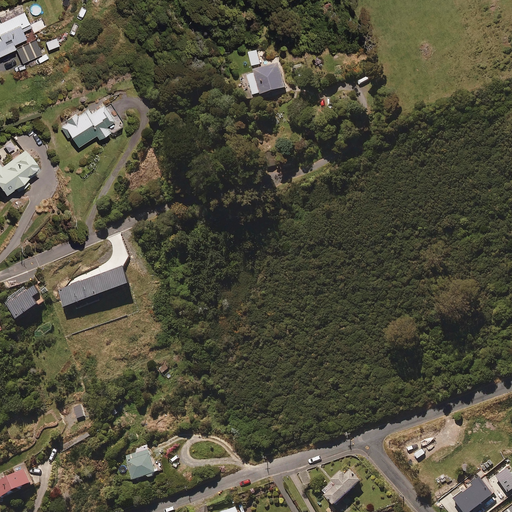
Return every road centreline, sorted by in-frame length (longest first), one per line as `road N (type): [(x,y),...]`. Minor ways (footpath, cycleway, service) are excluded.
road 1 (residential): [(263,182),(134,220),(0,276)]
road 2 (residential): [(365,437),(141,511)]
road 3 (residential): [(511,385),(365,437)]
